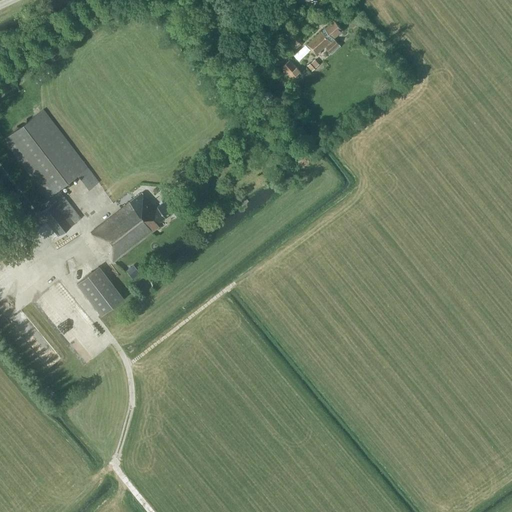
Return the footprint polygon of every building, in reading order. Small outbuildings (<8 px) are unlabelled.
[(322,0),(316,5),(322,14),(328,9),(322,0)] [(341,46),(334,38),(343,30),(335,21),(307,45),(316,54),(325,46),(332,54),(341,46)] [(296,35),(291,41),(297,47),(302,40),(296,35)] [(320,64),(315,59),(307,66),(312,71),(320,64)] [(297,67),(290,60),(282,67),(293,79),(301,71),(297,67)] [(392,71),(398,78),(403,73),(397,67),(392,71)] [(97,182),(86,168),(73,149),(43,108),(20,126),(3,138),(46,197),(50,194),(51,196),(42,202),(46,207),(38,212),(56,236),(72,224),(71,224),(78,218),(57,189),(76,175),(87,190),(97,182)] [(154,207),(143,193),(141,191),(91,230),(114,260),(160,225),(157,222),(178,206),(169,195),(154,207)] [(101,313),(123,296),(99,264),(77,281),(101,313)] [(133,265),(126,271),(132,279),(140,273),(133,265)]
